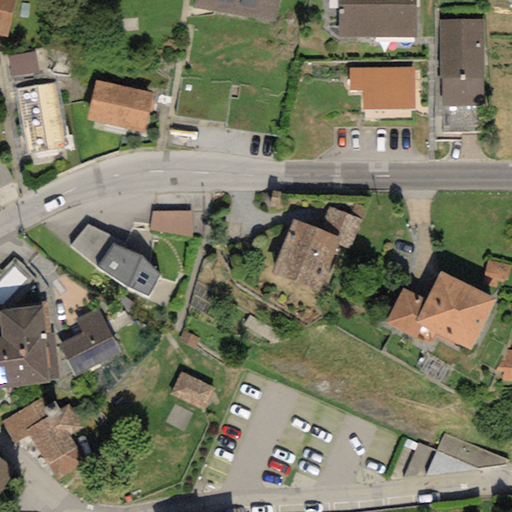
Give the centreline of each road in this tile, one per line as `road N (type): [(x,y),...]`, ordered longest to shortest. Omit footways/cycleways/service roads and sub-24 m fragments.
road 1 (tertiary): [(511,176),(136,171),(71,189),(0,225)]
road 2 (residential): [(511,483),(238,499),(169,511)]
